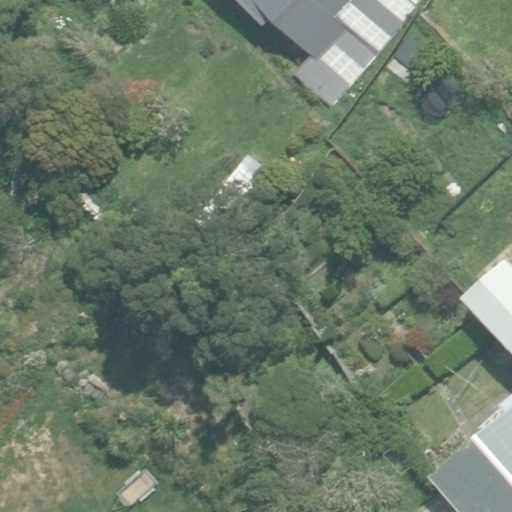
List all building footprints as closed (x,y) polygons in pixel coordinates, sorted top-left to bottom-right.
[(296,71),(327,102),(424,4),(419,0),(252,0),(274,22),(283,14),(318,49),(296,71)] [(356,160),(374,187),(393,174),(375,147),(356,160)] [(0,511),(272,511),(274,509),(131,423),(79,508),(45,488),(31,510),(0,491),(0,405),(18,375),(0,364),(0,203),(10,186),(0,180),(0,511)] [(511,264),(478,294),(511,332),(511,264)] [(511,511),(511,418),(443,473),(473,511),(511,511)]
